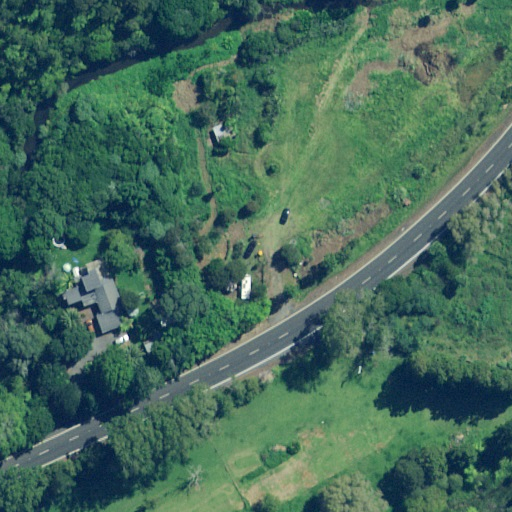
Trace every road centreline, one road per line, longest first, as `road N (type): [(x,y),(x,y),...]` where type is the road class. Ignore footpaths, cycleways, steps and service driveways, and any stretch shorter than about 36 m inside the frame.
road 1 (primary): [(0,475),(309,321),(416,241),(511,146)]
road 2 (track): [(269,511),(441,423),(511,408)]
